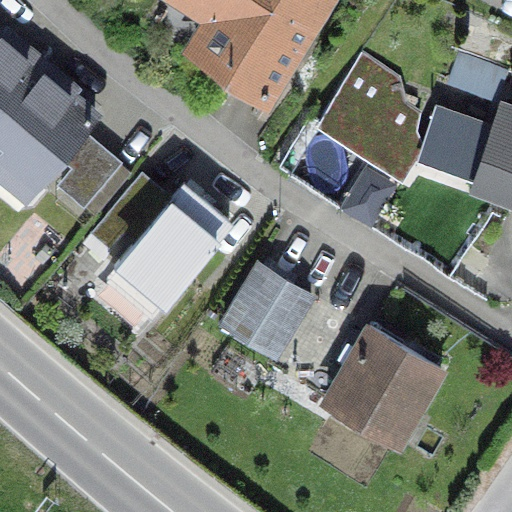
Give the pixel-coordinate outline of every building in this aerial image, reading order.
[(262,94),(322,0),(180,0),(234,35),(215,64),(262,94)] [(0,102),(31,66),(0,39),(0,102)] [(392,170),(407,146),(416,111),(393,99),(387,78),(356,57),(332,92),(334,94),(283,174),(333,207),(367,154),(392,170)] [(0,164),(29,189),(90,115),(31,66),(0,102),(0,164)] [(420,151),(473,170),(491,121),(438,102),(420,151)] [(511,192),(511,195),(511,194),(511,109),(496,104),(491,121),(473,170),(511,184),(511,192)] [(225,221),(179,184),(110,267),(155,305),(225,221)] [(270,354),(306,295),(256,264),(219,323),(270,354)] [(434,369),(365,328),(324,399),(394,439),(434,369)]
